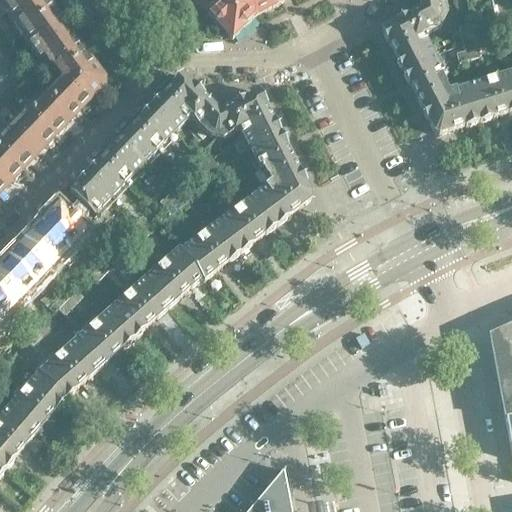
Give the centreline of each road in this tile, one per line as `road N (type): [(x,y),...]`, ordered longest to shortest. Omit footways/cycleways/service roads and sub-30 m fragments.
road 1 (tertiary): [(87,511),(163,429),(240,362),(415,248)]
road 2 (residential): [(187,511),(291,421),(454,316)]
road 3 (residential): [(415,248),(303,48)]
road 4 (residential): [(0,240),(135,94)]
road 5 (unclassified): [(487,511),(454,316)]
road 6 (residential): [(135,94),(171,64),(281,57),(303,48)]
